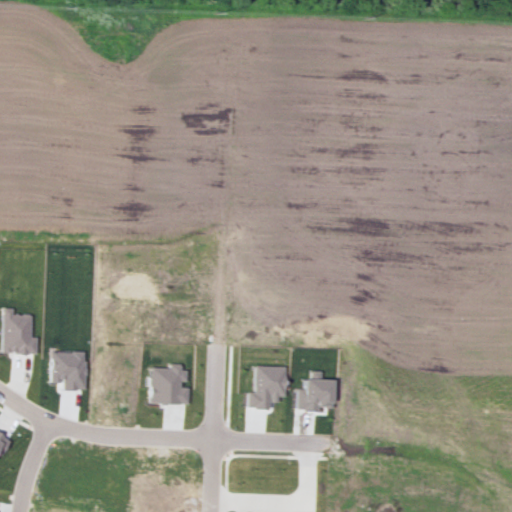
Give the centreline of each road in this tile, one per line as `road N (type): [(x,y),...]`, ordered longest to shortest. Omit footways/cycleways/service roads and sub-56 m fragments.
road 1 (residential): [(215,344),(224,4)]
road 2 (residential): [(0,392),(46,422),(93,434),(327,443)]
road 3 (residential): [(0,100),(63,92),(221,96),(314,112)]
road 4 (residential): [(215,344),(209,511)]
